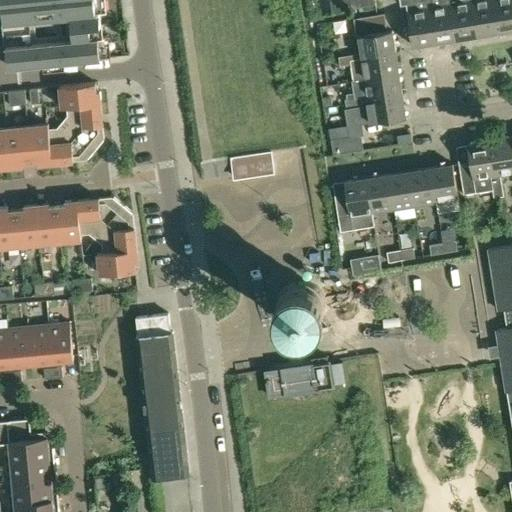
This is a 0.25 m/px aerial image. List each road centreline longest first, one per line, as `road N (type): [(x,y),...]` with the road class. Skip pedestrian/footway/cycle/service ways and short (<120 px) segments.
road 1 (unclassified): [(213,511),(149,66)]
road 2 (residential): [(76,511),(67,396),(0,401)]
road 3 (residential): [(0,81),(149,66)]
